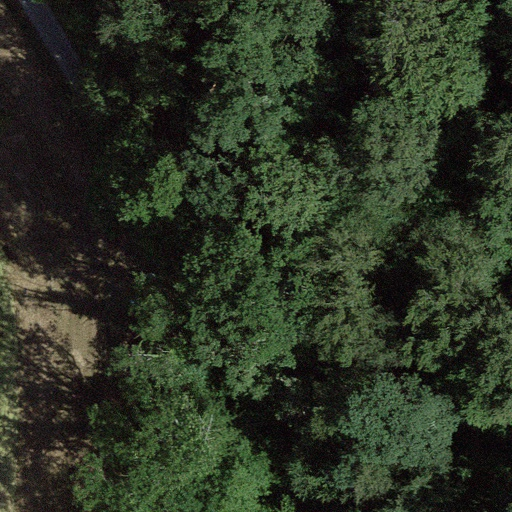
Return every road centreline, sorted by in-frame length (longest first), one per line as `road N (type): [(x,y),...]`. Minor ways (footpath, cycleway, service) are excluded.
road 1 (track): [(26,0),(140,211),(233,330)]
road 2 (track): [(347,511),(233,330)]
